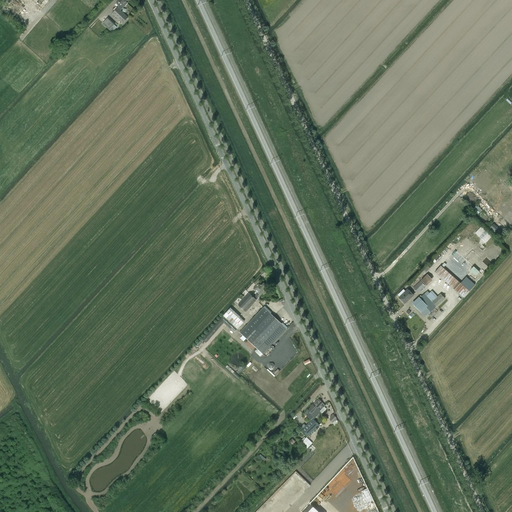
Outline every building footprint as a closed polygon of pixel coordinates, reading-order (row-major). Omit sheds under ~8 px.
[(118,8),(112,14),(123,23),(128,17),(121,10),(122,9),(127,3),(125,2),(126,0),(119,0),(116,4),(118,5),(118,8)] [(488,227),(487,228),(495,237),(497,235),(499,237),(502,235),(501,234),(501,233),(500,232),(501,231),(503,233),(510,226),(508,224),(501,231),(493,224),(491,226),(490,224),(488,226),(489,228),(488,227)] [(441,266),(435,272),(453,288),(459,294),(464,298),(469,291),(465,287),(465,286),(459,281),(459,282),(441,266)] [(427,274),(421,280),(426,286),(433,280),(427,274)] [(420,281),(413,288),(418,293),(425,286),(420,281)] [(249,293),(238,305),(245,312),(258,298),(258,296),(259,295),(267,287),(264,284),(262,286),(259,283),(253,289),(256,291),(252,296),(249,293)] [(407,289),(399,298),(405,304),(413,295),(407,289)] [(419,297),(412,303),(425,317),(445,298),(440,293),(437,297),(432,291),(426,296),(424,293),(419,298),(419,297)] [(248,340),(256,347),(257,349),(264,342),(268,346),(279,333),(276,330),(282,324),(264,307),(240,333),(248,340)] [(231,308),(202,339),(206,343),(224,323),(234,333),(245,321),(240,317),(231,308)] [(238,370),(236,372),(238,374),(245,367),(242,365),(241,367),(240,366),(237,369),(238,370)] [(312,420),(302,430),(307,436),(319,425),(314,419),(320,412),(320,411),(325,406),(319,399),(313,405),(306,412),(306,415),(312,420)] [(307,437),(302,442),(307,448),(312,443),(307,437)]
